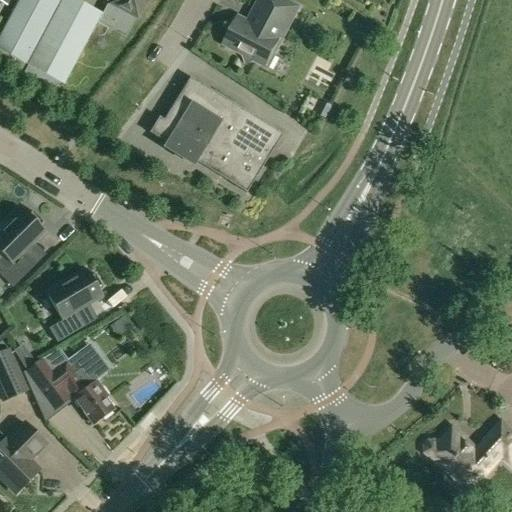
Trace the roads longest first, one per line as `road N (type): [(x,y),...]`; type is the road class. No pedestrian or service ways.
road 1 (secondary): [(315,285),(413,86),(441,0)]
road 2 (residential): [(345,430),(388,421),(461,341),(511,314)]
road 3 (secondary): [(112,511),(248,366)]
road 4 (residential): [(241,298),(95,208)]
